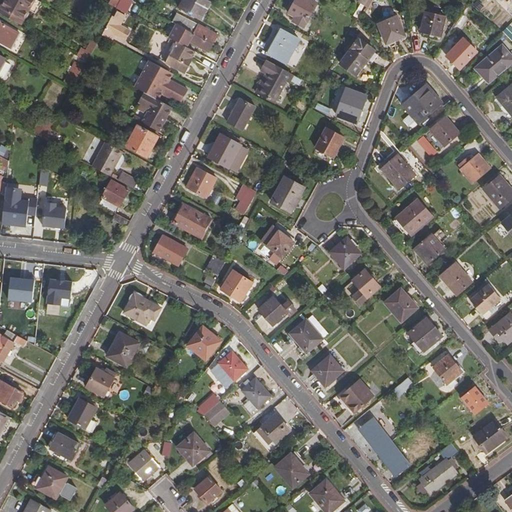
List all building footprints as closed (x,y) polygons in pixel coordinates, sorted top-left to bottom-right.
[(6,0),(2,7),(23,19),(34,0),(6,0)] [(120,0),(116,9),(125,13),(132,0),(131,0),(120,0)] [(183,0),(179,9),(200,20),(211,2),(207,0),(183,0)] [(295,18),(305,23),(316,3),(309,0),(295,0),(288,13),(295,18)] [(472,7),(478,12),(482,7),(476,2),(472,7)] [(2,7),(0,12),(0,13),(20,25),(23,19),(2,7)] [(418,29),(439,35),(444,16),(423,10),(418,29)] [(112,17),(102,35),(112,40),(115,34),(126,40),(131,31),(120,25),(126,15),(117,11),(114,17),(112,17)] [(176,24),(213,44),(218,36),(177,14),(172,22),(176,24)] [(378,24),(387,45),(405,36),(396,16),(378,24)] [(19,33),(0,22),(0,41),(11,48),(19,33)] [(176,24),(169,37),(171,38),(186,47),(190,42),(209,52),(213,44),(176,24)] [(511,29),(508,26),(503,31),(511,39),(511,29)] [(286,33),(298,39),(301,34),(289,28),(286,33)] [(267,53),(285,64),(298,40),(298,39),(286,33),(280,29),(267,53)] [(445,53),(458,66),(475,50),(462,36),(445,53)] [(191,58),(195,51),(186,47),(171,38),(159,59),(186,73),(191,64),(188,63),(191,58)] [(340,63),(357,75),(375,50),(359,38),(340,63)] [(84,60),(87,62),(98,42),(95,40),(84,60)] [(479,64),(492,79),(510,63),(507,60),(511,57),(501,45),(479,64)] [(270,76),(259,95),(274,103),(285,82),(288,83),(292,74),(266,60),(260,71),(266,74),(270,76)] [(76,62),(64,83),(73,88),(85,67),(76,62)] [(169,80),(173,74),(151,62),(136,88),(145,93),(159,100),(162,94),(169,80)] [(266,74),(255,93),(259,95),(270,76),(266,74)] [(175,83),(169,80),(162,94),(167,97),(175,83)] [(188,90),(175,83),(167,97),(180,104),(188,90)] [(511,84),(497,97),(511,113),(511,84)] [(402,103),(417,122),(441,102),(426,85),(411,99),(409,97),(402,103)] [(78,90),(73,88),(69,96),(74,99),(78,90)] [(336,115),(357,122),(366,96),(346,88),(336,115)] [(159,100),(145,93),(140,103),(151,109),(144,122),(160,130),(172,108),(159,100)] [(225,122),(242,131),(255,108),(238,98),(225,122)] [(433,130),(447,147),(462,133),(447,117),(433,130)] [(45,140),(53,125),(46,121),(38,136),(45,140)] [(158,137),(139,127),(128,146),(146,157),(158,137)] [(314,148),(332,158),(343,137),(324,127),(314,148)] [(207,158),(236,174),(249,151),(220,134),(207,158)] [(418,141),(432,157),(439,152),(424,135),(418,141)] [(123,149),(108,141),(106,143),(122,151),(123,149)] [(106,143),(92,167),(110,176),(123,152),(122,151),(106,143)] [(461,170),(474,185),(492,169),(479,154),(471,162),(468,164),(464,160),(459,165),(462,169),(461,170)] [(383,170),(401,191),(416,178),(398,157),(383,170)] [(40,186),(47,187),(49,171),(42,167),(40,186)] [(186,186),(205,197),(215,179),(196,168),(186,186)] [(119,180),(131,187),(135,179),(123,172),(119,180)] [(269,202),(289,212),(302,188),(283,177),(269,202)] [(483,191),(500,210),(511,198),(511,190),(499,177),(483,191)] [(99,204),(115,213),(115,214),(128,190),(112,181),(99,204)] [(250,214),(261,195),(247,187),(241,198),(246,201),(241,210),(250,214)] [(22,189),(7,188),(6,196),(2,224),(26,227),(28,215),(36,216),(38,200),(29,199),(29,202),(20,201),(21,198),(22,189)] [(395,220),(409,237),(430,219),(416,202),(395,220)] [(57,204),(45,203),(43,226),(65,229),(67,209),(56,208),(57,204)] [(172,222),(200,239),(211,220),(182,204),(172,222)] [(112,219),(127,227),(130,222),(115,214),(115,213),(112,219)] [(511,214),(500,224),(511,237),(511,214)] [(261,242),(282,258),(293,243),(272,227),(260,242),(261,242)] [(162,258),(177,266),(186,249),(161,236),(154,250),(164,255),(162,258)] [(414,251),(427,266),(445,251),(432,236),(414,251)] [(329,252),(342,269),(360,254),(346,238),(338,244),(337,243),(330,248),(332,249),(329,252)] [(205,270),(216,276),(224,263),(212,256),(205,270)] [(440,278),(456,296),(472,283),(455,265),(440,278)] [(222,288),(241,300),(253,282),(233,270),(222,288)] [(351,297),(358,305),(378,288),(363,270),(351,281),(359,290),(351,297)] [(9,300),(32,303),(35,278),(26,277),(26,280),(11,278),(9,300)] [(70,299),(72,282),(50,280),(47,304),(60,306),(61,298),(70,299)] [(469,300),(482,315),(494,305),(501,298),(488,283),(469,300)] [(385,303),(401,322),(416,309),(400,290),(385,303)] [(123,316),(145,327),(149,319),(155,306),(138,298),(137,296),(135,295),(132,296),(130,297),(129,299),(129,301),(129,302),(123,316)] [(294,310),(286,301),(280,306),(271,296),(257,308),(271,325),(285,313),(288,315),(294,310)] [(503,338),(507,343),(511,339),(511,315),(511,314),(490,331),(499,341),(503,338)] [(288,333),(305,353),(322,339),(305,319),(288,333)] [(408,334),(423,351),(440,336),(425,319),(408,334)] [(0,368),(0,369),(4,363),(2,362),(7,354),(9,355),(11,352),(9,350),(14,341),(25,346),(27,341),(6,330),(1,340),(0,339),(0,368)] [(186,349),(204,364),(219,344),(201,330),(186,349)] [(105,357),(124,367),(137,344),(118,334),(105,357)] [(217,366),(233,384),(247,371),(232,354),(217,366)] [(431,369),(444,385),(461,371),(447,355),(431,369)] [(311,371),(323,385),(341,370),(328,356),(311,371)] [(85,389),(103,399),(114,379),(104,373),(95,369),(85,389)] [(392,389),(397,397),(413,385),(408,377),(392,389)] [(338,395),(354,413),(373,396),(357,379),(338,395)] [(23,393),(0,380),(0,400),(12,407),(16,399),(18,401),(23,393)] [(249,402),(257,411),(270,398),(255,381),(250,385),(247,381),(243,384),(246,388),(241,393),(249,402)] [(461,398),(474,412),(486,402),(473,387),(461,398)] [(198,412),(203,418),(219,403),(214,398),(198,412)] [(67,421),(85,430),(96,410),(78,401),(67,421)] [(214,431),(231,417),(219,403),(203,418),(202,418),(214,431)] [(0,433),(9,417),(0,411),(0,433)] [(276,438),(280,441),(295,428),(281,412),(262,428),(273,441),(276,438)] [(360,429),(377,452),(392,441),(374,418),(360,429)] [(472,435),(485,452),(506,436),(493,419),(472,435)] [(48,450),(70,461),(79,446),(57,434),(48,450)] [(177,450),(192,468),(209,452),(194,435),(177,450)] [(377,452),(395,475),(409,464),(392,441),(377,452)] [(161,456),(168,458),(171,445),(164,443),(161,456)] [(456,466),(452,461),(460,455),(453,445),(442,454),(446,458),(418,479),(420,482),(427,490),(429,494),(457,473),(453,468),(456,466)] [(130,464),(143,480),(159,466),(146,450),(130,464)] [(274,468),(291,489),(307,476),(300,467),(304,464),(293,452),(274,468)] [(36,489),(54,499),(65,477),(47,467),(36,489)] [(97,487),(102,489),(107,481),(102,478),(97,487)] [(195,490),(207,504),(221,493),(208,479),(195,490)] [(308,494),(322,511),(331,511),(339,506),(332,497),(336,494),(325,481),(308,494)] [(57,496),(67,503),(76,489),(65,482),(57,496)] [(105,507),(109,511),(132,511),(134,510),(120,494),(105,507)] [(48,511),(49,511),(29,501),(23,511),(48,511)] [(310,511),(317,511),(318,511),(312,503),(307,507),(310,511)]
